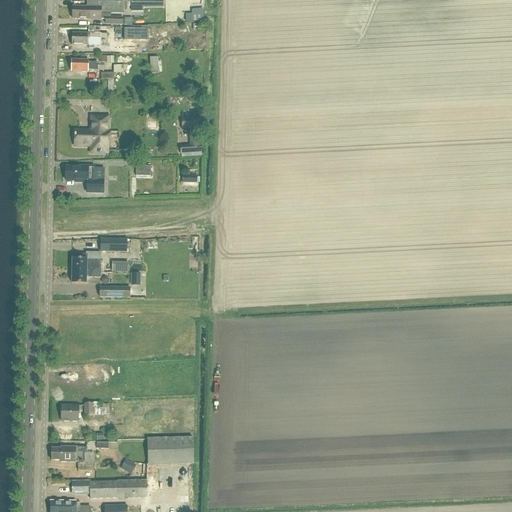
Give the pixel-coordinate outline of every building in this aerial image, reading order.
[(123,15),(123,4),(88,3),(87,8),(73,8),(73,20),(90,20),(101,21),(101,14),(123,15)] [(104,25),(122,25),(122,18),(104,17),(104,25)] [(124,29),(124,41),(148,41),(148,29),(147,29),(147,27),(141,27),(141,29),(124,29)] [(73,34),(72,46),(90,47),(108,47),(108,35),(100,35),(73,34)] [(150,74),(158,74),(157,58),(149,58),(150,74)] [(98,71),(98,63),(88,63),(88,61),(72,61),(72,72),(88,73),(88,71),(98,71)] [(112,92),(112,74),(100,74),(100,80),(106,80),(107,92),(112,92)] [(75,146),(90,146),(90,155),(107,155),(107,151),(108,118),(95,118),(95,132),(76,132),(75,146)] [(189,134),(190,146),(181,147),(182,155),(200,154),(199,134),(189,134)] [(94,181),(94,167),(76,167),(76,169),(66,169),(66,181),(76,182),(76,183),(88,183),(88,194),(104,194),(104,181),(94,181)] [(151,167),(136,167),(136,177),(150,177),(151,167)] [(126,253),(126,240),(99,240),(99,253),(126,253)] [(72,272),(101,272),(101,262),(87,261),(87,256),(75,255),(75,259),(73,259),(72,272)] [(127,272),(128,262),(111,261),(111,272),(127,272)] [(101,278),(101,272),(72,272),(72,284),(86,285),(87,278),(101,278)] [(131,274),(130,286),(139,286),(139,274),(131,274)] [(129,299),(129,288),(98,288),(98,298),(129,299)] [(81,366),(82,382),(97,381),(96,365),(81,366)] [(108,404),(100,404),(100,409),(93,409),(93,408),(99,407),(99,403),(92,403),(92,404),(84,404),(84,416),(93,415),(93,420),(100,420),(100,416),(108,415),(108,404)] [(79,422),(79,406),(62,406),(61,422),(79,422)] [(147,465),(158,465),(193,464),(192,438),(146,439),(147,465)] [(88,451),(88,448),(61,447),(61,449),(52,449),(52,461),(61,461),(61,463),(78,463),(78,471),(94,471),(94,463),(85,463),(85,451),(88,451)] [(120,470),(131,475),(136,466),(125,460),(120,470)] [(147,485),(147,481),(89,483),(89,482),(71,482),(71,495),(89,495),(89,500),(146,498),(146,492),(152,492),(156,492),(156,485),(147,485)] [(76,504),(76,502),(60,502),(60,503),(51,503),(51,511),(90,511),(90,508),(80,507),(80,504),(76,504)]
